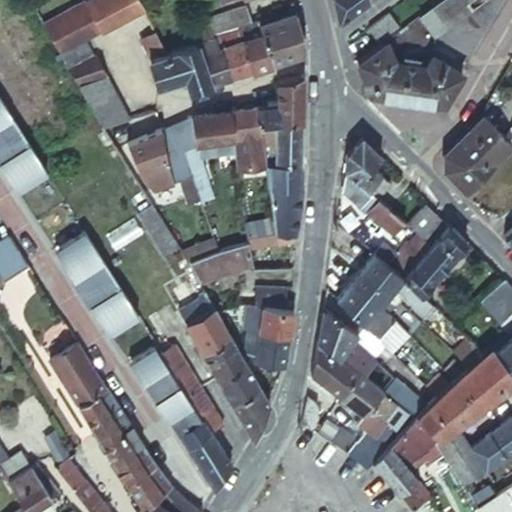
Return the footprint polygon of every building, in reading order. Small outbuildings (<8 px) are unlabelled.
[(84,0),(40,23),(58,52),(82,39),(86,36),(143,7),(142,6),(138,0),(84,0)] [(332,0),(339,21),(366,0),(332,0)] [(485,2),(486,0),(440,0),(417,17),(435,39),(485,2)] [(234,27),(250,22),(243,4),(205,18),(211,34),(216,33),(234,27)] [(264,45),(299,34),(293,9),(257,20),(258,25),(264,45)] [(398,26),(388,13),(367,28),(378,42),(398,26)] [(258,25),(257,20),(250,22),(234,27),(236,32),(258,25)] [(249,71),(270,64),(264,45),(258,25),(236,32),(241,52),(244,51),(249,71)] [(230,77),(249,71),(244,51),(241,52),(236,32),(234,27),(216,33),(230,77)] [(196,41),(209,83),(230,77),(216,33),(211,34),(211,37),(196,41)] [(270,64),(302,54),(302,47),(299,34),(264,45),(270,64)] [(58,52),(102,125),(115,122),(129,118),(96,55),(92,56),(82,39),(58,52)] [(182,76),(185,91),(209,83),(196,41),(163,52),(157,39),(142,46),(147,57),(155,83),(157,83),(161,87),(171,85),(173,79),(182,76)] [(443,106),(461,77),(432,58),(426,68),(416,66),(417,61),(403,58),(402,63),(393,61),(385,40),(356,62),(368,93),(443,106)] [(274,105),(256,106),(258,121),(301,121),(301,101),(302,75),(274,82),(274,105)] [(0,139),(18,129),(0,101),(0,139)] [(242,109),(230,112),(234,147),(236,159),(237,164),(237,167),(263,164),(260,143),(258,121),(256,106),(242,109)] [(209,114),(189,116),(191,140),(214,138),(215,149),(234,147),(230,112),(209,114)] [(508,141),(479,114),(444,154),(443,169),(464,188),(508,141)] [(191,140),(189,116),(159,128),(161,158),(170,179),(177,176),(190,170),(180,143),(191,140)] [(268,150),(268,164),(299,165),(300,144),(301,121),(258,121),(260,143),(275,142),(275,150),(268,150)] [(100,126),(111,143),(122,136),(115,122),(102,125),(100,126)] [(161,158),(159,128),(125,143),(136,168),(151,187),(170,179),(161,158)] [(18,129),(0,139),(0,169),(14,190),(44,170),(24,138),(18,129)] [(343,171),(340,187),(356,202),(356,201),(363,208),(359,212),(384,236),(397,223),(372,198),(386,184),(376,174),(378,173),(369,163),(379,155),(360,136),(346,151),(343,171)] [(214,138),(191,140),(194,151),(215,149),(214,138)] [(194,151),(191,140),(180,143),(190,170),(194,183),(201,181),(204,179),(194,151)] [(268,164),(263,164),(266,185),(299,187),(299,175),(299,165),(268,164)] [(190,170),(177,176),(179,182),(182,181),(187,199),(198,196),(194,183),(190,170)] [(198,196),(205,216),(215,212),(204,179),(201,181),(194,183),(198,196)] [(272,229),(292,231),(294,220),(299,187),(266,185),(270,217),(272,229)] [(400,226),(410,235),(418,244),(423,248),(444,224),(422,203),(400,226)] [(256,222),(260,233),(261,233),(272,229),(270,217),(256,222)] [(423,248),(400,273),(419,291),(466,241),(446,222),(444,224),(423,248)] [(163,226),(149,235),(161,254),(175,245),(163,226)] [(503,235),(511,244),(511,226),(508,230),(503,235)] [(52,248),(70,277),(68,278),(77,292),(108,271),(82,229),(52,248)] [(250,269),(287,267),(290,254),(267,255),(260,262),(257,262),(256,254),(263,253),(262,245),(271,245),(272,229),(261,233),(260,233),(256,235),(246,238),(247,240),(250,262),(250,269)] [(246,232),(246,238),(256,235),(254,229),(246,232)] [(379,239),(372,246),(386,257),(400,273),(423,248),(418,244),(410,235),(400,245),(397,242),(391,249),(379,239)] [(0,242),(0,276),(2,280),(27,264),(9,237),(0,242)] [(187,264),(195,278),(250,262),(247,240),(216,246),(186,261),(187,264)] [(195,248),(191,244),(185,247),(188,252),(195,248)] [(175,245),(161,254),(172,273),(187,264),(186,261),(175,245)] [(386,257),(372,246),(358,266),(387,291),(393,297),(398,291),(421,314),(431,304),(419,291),(400,273),(386,257)] [(387,291),(358,266),(348,279),(381,312),(393,297),(387,291)] [(108,271),(77,292),(86,306),(88,304),(106,332),(135,313),(112,277),(108,271)] [(511,287),(502,278),(480,298),(501,320),(511,310),(511,287)] [(348,279),(336,296),(371,332),(379,322),(376,318),(381,312),(348,279)] [(286,302),(287,287),(260,287),(260,302),(286,302)] [(199,348),(226,332),(215,312),(203,290),(196,295),(198,298),(178,311),(185,323),(188,327),(190,332),(196,341),(199,348)] [(258,330),(287,335),(289,322),(291,309),(262,304),(258,330)] [(355,331),(321,308),(319,322),(316,341),(339,357),(350,339),(359,347),(365,340),(355,331)] [(253,360),(282,365),(283,358),(284,350),(287,335),(258,330),(256,338),(249,336),(246,352),(253,360)] [(189,345),(196,341),(190,332),(184,336),(189,345)] [(210,366),(215,375),(242,359),(226,332),(199,348),(210,366)] [(353,353),(359,347),(350,339),(339,357),(320,380),(338,395),(356,371),(364,362),(353,353)] [(80,410),(94,432),(114,419),(120,427),(129,421),(76,341),(48,359),(80,410)] [(339,357),(316,341),(312,364),(310,374),(320,380),(339,357)] [(481,355),(468,341),(453,354),(466,367),(481,355)] [(511,347),(506,342),(491,354),(511,376),(511,347)] [(158,350),(154,343),(126,361),(139,381),(141,379),(147,389),(172,373),(167,364),(158,350)] [(166,346),(158,350),(167,364),(179,356),(172,346),(166,346)] [(435,395),(423,406),(415,414),(435,439),(436,438),(455,424),(489,398),(511,378),(511,376),(491,354),(487,350),(481,355),(466,367),(451,381),(449,383),(435,395)] [(167,364),(186,394),(198,386),(179,356),(167,364)] [(221,384),(231,402),(257,385),(242,359),(215,375),(221,384)] [(412,417),(356,371),(338,395),(361,413),(355,421),(362,427),(354,437),(340,425),(328,440),(341,450),(362,467),(372,453),(376,457),(412,417)] [(172,373),(147,389),(153,399),(152,400),(164,420),(167,418),(191,402),(172,373)] [(435,395),(449,383),(438,373),(426,386),(435,395)] [(257,385),(231,402),(234,408),(247,429),(253,439),(267,403),(257,385)] [(191,402),(195,409),(207,401),(198,386),(186,394),(191,402)] [(307,395),(300,420),(309,425),(316,412),(314,410),(316,402),(307,395)] [(200,416),(210,432),(222,424),(212,409),(207,401),(195,409),(199,415),(200,416)] [(191,402),(167,418),(176,429),(199,415),(195,409),(191,402)] [(511,413),(469,447),(480,469),(511,447),(511,413)] [(372,463),(410,509),(426,495),(401,464),(418,452),(435,439),(415,414),(412,417),(376,457),(372,463)] [(178,432),(186,446),(210,432),(200,416),(199,415),(176,429),(178,432)] [(101,443),(110,458),(139,439),(129,421),(120,427),(114,419),(94,432),(101,443)] [(469,447),(455,424),(436,438),(442,448),(460,482),(462,482),(480,469),(469,447)] [(186,446),(195,460),(218,446),(210,432),(186,446)] [(436,438),(435,439),(418,452),(425,460),(442,448),(436,438)] [(116,467),(125,481),(153,462),(148,454),(139,439),(110,458),(116,467)] [(195,460),(212,487),(220,475),(228,461),(218,446),(195,460)] [(0,463),(0,466),(8,477),(28,464),(18,449),(8,457),(0,463)] [(153,462),(160,471),(169,465),(160,453),(158,456),(154,450),(148,454),(153,462)] [(372,463),(376,457),(372,453),(362,467),(366,469),(372,463)] [(65,454),(52,464),(69,486),(82,475),(65,454)] [(35,460),(28,464),(33,470),(39,466),(35,460)] [(132,492),(140,505),(169,484),(160,471),(153,462),(125,481),(132,492)] [(10,486),(22,504),(27,511),(58,489),(43,471),(39,466),(33,470),(28,464),(8,477),(11,484),(10,486)] [(160,471),(169,484),(178,490),(185,483),(170,464),(169,465),(160,471)] [(100,499),(82,475),(69,486),(88,509),(100,499)] [(140,505),(133,509),(135,511),(165,511),(161,508),(169,499),(182,511),(196,511),(200,508),(178,490),(169,484),(140,505)] [(511,511),(511,490),(478,508),(480,511),(511,511)] [(110,511),(100,499),(88,509),(89,511),(110,511)]
